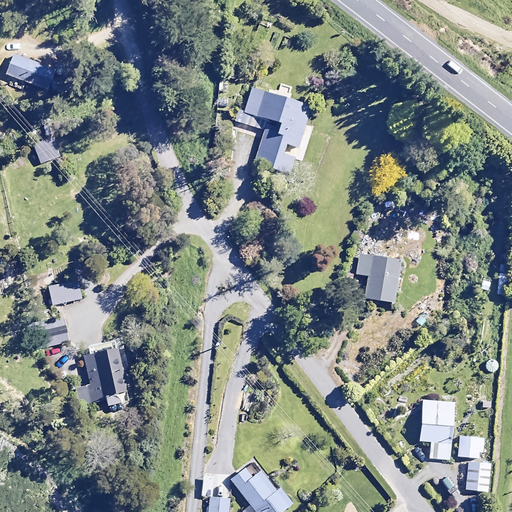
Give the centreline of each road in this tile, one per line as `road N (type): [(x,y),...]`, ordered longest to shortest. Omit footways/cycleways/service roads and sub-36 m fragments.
road 1 (unclassified): [(121,0),(173,171),(421,511)]
road 2 (trunk): [(357,0),(511,120)]
